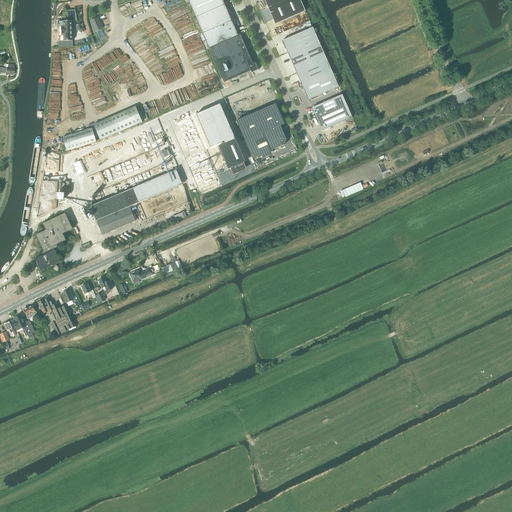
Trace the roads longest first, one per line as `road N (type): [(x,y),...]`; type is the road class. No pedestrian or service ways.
road 1 (secondary): [(0,312),(315,170)]
road 2 (track): [(326,165),(333,187),(324,206),(249,238),(222,229),(173,249)]
road 3 (secondary): [(323,167),(511,83)]
road 4 (unclassified): [(304,133),(246,0)]
road 5 (unclassified): [(0,206),(11,120),(0,89)]
